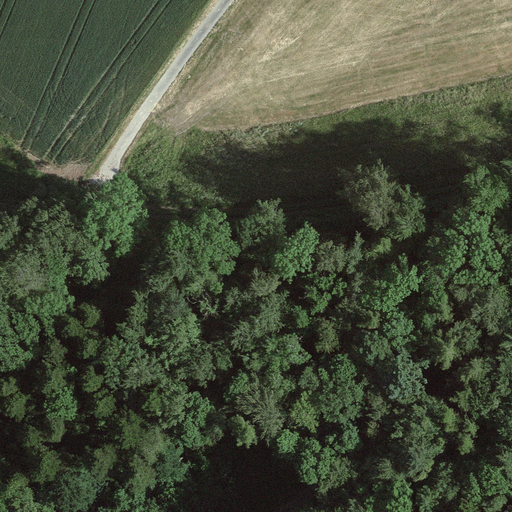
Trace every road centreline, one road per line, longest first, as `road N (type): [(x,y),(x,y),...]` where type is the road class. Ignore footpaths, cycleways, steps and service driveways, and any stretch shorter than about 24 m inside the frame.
road 1 (track): [(88,200),(209,214),(284,209),(511,166)]
road 2 (track): [(143,209),(156,261),(135,419),(99,469),(45,511)]
road 3 (unclassified): [(284,511),(511,344)]
road 4 (track): [(226,0),(88,200)]
